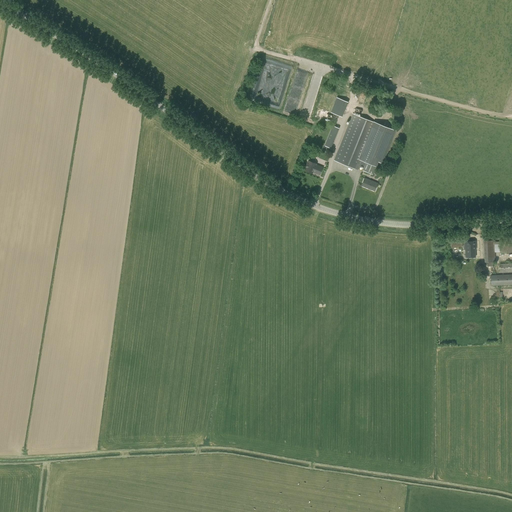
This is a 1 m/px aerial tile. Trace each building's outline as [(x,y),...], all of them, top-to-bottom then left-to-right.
[(268,64),(291,70),(292,66),(269,60),(268,64)] [(302,90),(305,78),(295,75),(294,81),(296,82),(297,79),(301,80),(298,89),(302,90)] [(336,98),(330,112),(342,117),(348,102),(336,98)] [(362,171),(362,170),(373,174),(378,161),(383,163),(395,131),(377,124),(376,123),(352,113),(334,160),(357,170),(358,169),(362,171)] [(331,148),(338,128),(335,127),(332,126),(323,150),(329,152),(330,148),(331,148)] [(319,174),(322,167),(316,164),(316,163),(308,160),(304,169),(312,173),(313,172),(319,174)] [(364,178),(361,185),(374,191),(377,183),(364,178)] [(511,234),(499,235),(499,241),(494,241),(494,240),(483,240),(484,262),(487,262),(487,266),(492,266),(492,262),(495,262),(495,251),(494,251),(494,244),(499,244),(499,253),(511,252),(511,234)] [(450,240),(451,248),(462,247),(462,239),(450,240)] [(475,241),(464,241),(464,250),(465,250),(465,257),(475,257),(475,249),(476,249),(475,241)] [(500,272),(511,271),(511,263),(500,264),(500,272)] [(490,286),(511,284),(511,274),(490,275),(490,286)]
